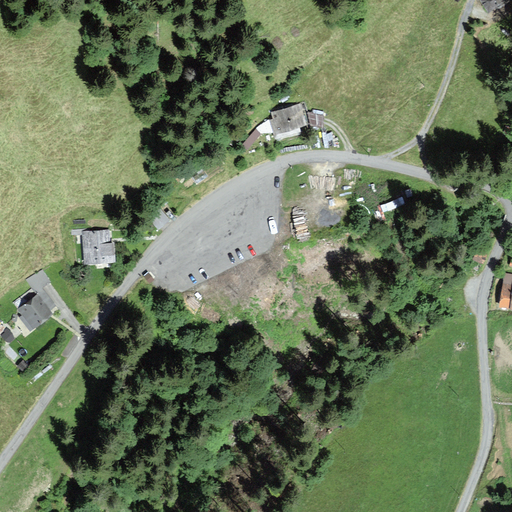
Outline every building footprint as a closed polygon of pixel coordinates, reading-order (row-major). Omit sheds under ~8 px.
[(503,0),(481,0),(488,10),(503,0)] [(301,102),(271,111),(273,117),(269,119),(274,134),(308,124),(301,102)] [(312,109),(310,122),(323,124),(325,111),(312,109)] [(256,127),(243,142),(249,147),(262,132),(256,127)] [(382,202),(385,212),(400,206),(397,197),(382,202)] [(159,206),(148,215),(160,229),(171,219),(159,206)] [(110,229),(83,230),(84,263),(115,262),(114,242),(110,242),(110,229)] [(278,248),(254,254),(260,276),(283,270),(278,248)] [(476,259),(485,261),(487,253),(478,251),(476,259)] [(43,287),(51,281),(42,268),(27,278),(37,294),(17,308),(22,314),(19,316),(30,331),(54,314),(51,309),(56,305),(43,287)] [(511,273),(505,272),(498,305),(511,307),(511,273)]
